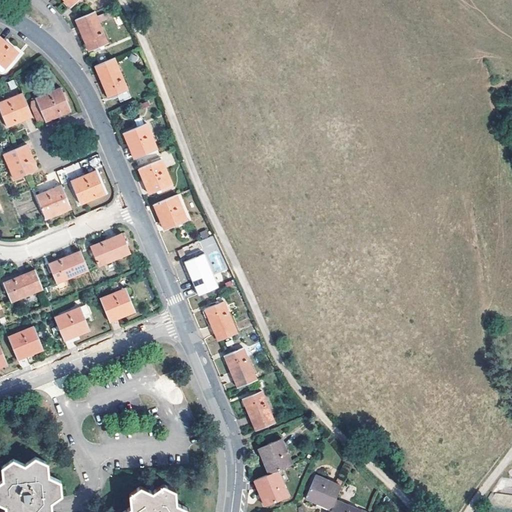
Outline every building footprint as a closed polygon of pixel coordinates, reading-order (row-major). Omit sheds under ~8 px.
[(94,10),(75,18),(88,49),(107,41),(94,10)] [(0,36),(0,62),(5,67),(18,52),(0,36)] [(113,56),(94,64),(107,96),(126,88),(113,56)] [(60,87),(35,97),(44,118),(44,120),(69,109),(60,87)] [(22,91),(0,100),(0,109),(6,124),(17,121),(16,119),(15,117),(30,111),(25,101),(22,91)] [(44,118),(35,97),(25,101),(30,111),(31,115),(34,122),(44,118)] [(30,111),(15,117),(16,119),(17,121),(31,115),(30,111)] [(146,121),(122,131),(128,144),(131,143),(133,142),(139,155),(157,147),(146,121)] [(131,143),(128,144),(134,156),(139,155),(133,142),(131,143)] [(26,143),(3,153),(13,178),(37,168),(32,156),(26,143)] [(160,156),(137,166),(143,180),(146,179),(149,178),(154,189),(171,182),(160,156)] [(96,169),(70,179),(80,202),(105,192),(96,169)] [(146,179),(143,180),(148,192),(154,189),(149,178),(146,179)] [(61,183),(36,194),(45,217),(71,207),(61,183)] [(176,193),(153,203),(158,214),(163,212),(169,226),(186,218),(176,193)] [(163,212),(158,214),(164,228),(169,226),(163,212)] [(123,231),(90,244),(99,264),(130,251),(123,231)] [(79,249),(48,262),(56,282),(88,269),(79,249)] [(202,252),(184,260),(198,292),(216,283),(202,252)] [(34,268),(3,281),(6,289),(12,300),(43,287),(34,268)] [(125,286),(100,297),(108,316),(122,310),(123,312),(123,314),(135,309),(125,286)] [(223,299),(204,307),(217,338),(236,329),(223,299)] [(82,305),(55,315),(63,334),(76,329),(77,331),(78,333),(91,327),(82,305)] [(109,320),(123,314),(123,312),(122,310),(108,316),(109,320)] [(35,324),(9,334),(17,354),(31,348),(33,351),(44,347),(35,324)] [(65,338),(78,333),(77,331),(76,329),(63,334),(65,338)] [(2,338),(0,338),(0,364),(1,365),(11,361),(2,338)] [(243,345),(224,353),(237,384),(256,376),(243,345)] [(26,354),(33,351),(31,348),(17,354),(19,357),(26,354)] [(262,388),(242,396),(256,427),(275,419),(262,388)] [(283,440),(264,449),(272,466),(267,468),(270,475),(276,472),(294,464),(283,440)] [(272,466),(264,449),(260,451),(267,468),(272,466)] [(16,458),(3,466),(5,478),(0,480),(0,501),(7,504),(8,511),(7,511),(53,511),(53,500),(64,493),(63,480),(51,474),(50,461),(38,456),(26,463),(16,458)] [(270,475),(259,481),(266,498),(264,499),(262,500),(265,508),(288,498),(276,472),(270,475)] [(318,502),(334,508),(336,502),(341,489),(315,479),(307,502),(316,506),(317,504),(318,502)] [(259,481),(254,482),(262,500),(264,499),(266,498),(259,481)] [(168,485),(157,492),(147,487),(134,495),(135,507),(127,511),(193,511),(193,509),(181,504),(180,492),(168,485)] [(317,504),(316,506),(331,511),(332,511),(334,508),(318,502),(317,504)] [(360,511),(336,502),(334,508),(332,511),(360,511)]
